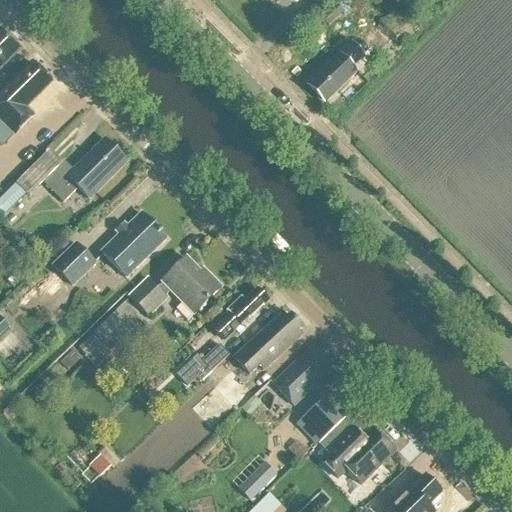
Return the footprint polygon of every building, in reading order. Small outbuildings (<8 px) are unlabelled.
[(319,19),(347,48),(307,88),(321,102),(333,90),(338,94),(357,76),(351,70),(377,44),(352,19),(351,21),(335,5),(319,19)] [(377,30),(393,46),(403,36),(387,19),(377,30)] [(0,70),(18,52),(0,33),(0,70)] [(50,84),(32,66),(0,97),(0,122),(14,137),(32,119),(23,110),(50,84)] [(126,164),(104,141),(72,173),(63,164),(42,185),(62,205),(77,191),(88,202),(126,164)] [(18,182),(0,199),(0,211),(4,216),(28,192),(18,182)] [(125,280),(165,241),(140,216),(100,255),(125,280)] [(76,245),(51,269),(72,290),(96,266),(76,245)] [(184,261),(156,290),(146,280),(126,299),(147,320),(166,301),(165,299),(168,295),(191,318),(219,289),(207,277),(203,280),(184,261)] [(12,302),(34,326),(49,312),(27,288),(12,302)] [(255,292),(243,304),(240,300),(226,314),(229,318),(214,334),(223,344),(239,328),(243,332),(257,318),(255,316),(267,304),(255,292)] [(133,315),(123,305),(92,336),(101,346),(133,315)] [(0,312),(0,335),(10,330),(1,312),(0,312)] [(286,321),(281,317),(233,362),(249,380),(266,363),(269,366),(300,337),(296,333),(300,329),(290,318),(286,321)] [(311,348),(271,387),(291,408),(331,369),(328,365),(331,362),(319,350),(316,353),(311,348)] [(201,384),(228,358),(220,350),(193,375),(201,384)] [(60,390),(97,428),(119,405),(83,368),(60,390)] [(121,390),(128,377),(116,371),(109,383),(121,390)] [(252,396),(236,378),(219,392),(235,410),(252,396)] [(47,389),(48,388),(41,381),(32,390),(39,397),(40,396),(47,389)] [(45,401),(52,394),(47,389),(40,396),(45,401)] [(255,397),(245,407),(267,430),(277,420),(255,397)] [(394,454),(372,431),(362,441),(352,431),(319,463),(337,482),(345,473),(360,488),(394,454)] [(113,471),(120,464),(104,450),(98,457),(113,471)] [(423,478),(397,503),(398,504),(390,511),(422,511),(440,495),(423,478)] [(247,504),(256,496),(246,485),(237,494),(247,504)] [(275,511),(280,508),(270,497),(254,511),(275,511)]
